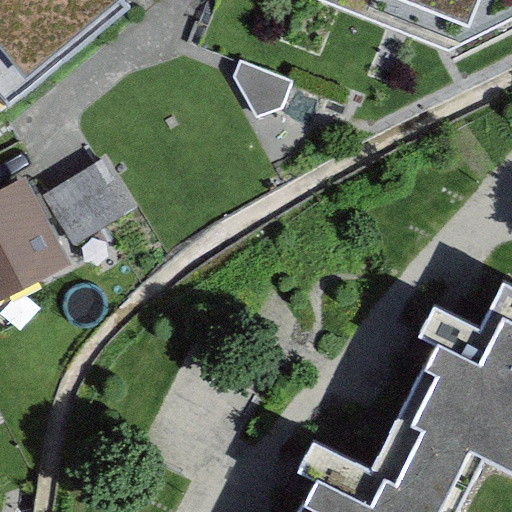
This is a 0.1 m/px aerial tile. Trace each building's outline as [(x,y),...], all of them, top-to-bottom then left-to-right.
[(123,0),(0,0),(0,88),(14,106),(132,11),(123,0)] [(511,0),(348,0),(458,37),(511,11),(511,0)] [(29,181),(0,195),(0,309),(80,269),(71,250),(135,218),(109,166),(39,201),(29,181)] [(483,463),(511,478),(511,288),(509,287),(484,334),(445,313),(430,341),(449,351),(410,424),(483,463)] [(457,511),(483,463),(410,424),(379,481),(321,449),(303,483),(327,496),(317,511),(457,511)]
